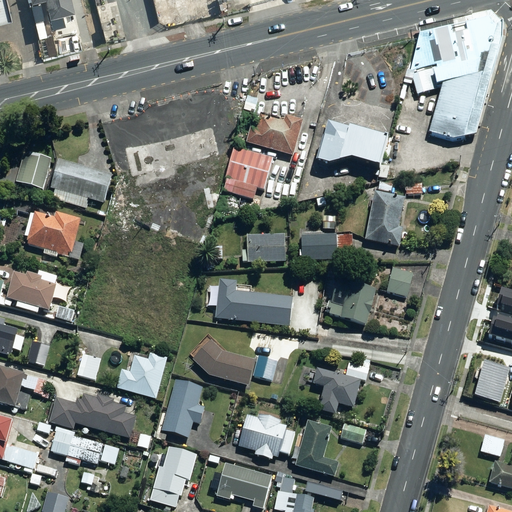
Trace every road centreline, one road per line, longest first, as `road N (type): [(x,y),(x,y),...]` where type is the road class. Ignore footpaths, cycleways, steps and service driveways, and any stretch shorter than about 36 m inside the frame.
road 1 (secondary): [(437,0),(0,107)]
road 2 (tertiary): [(398,511),(505,117)]
